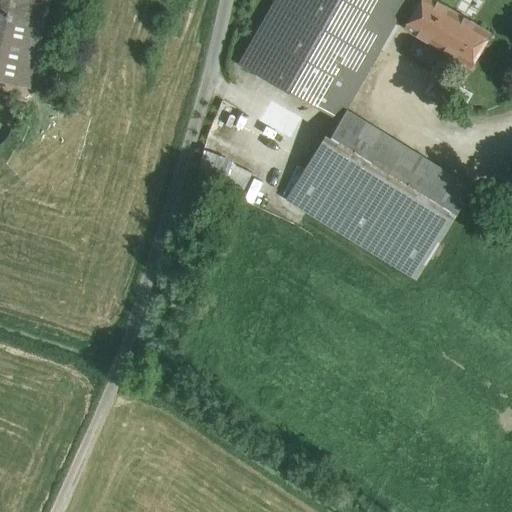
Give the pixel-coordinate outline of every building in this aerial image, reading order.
[(0,0),(0,79),(29,86),(48,0),(0,0)] [(273,0),(238,63),(269,81),(315,0),(273,0)] [(315,0),(269,81),(308,103),(367,0),(315,0)] [(367,0),(308,103),(339,121),(345,109),(396,20),(407,0),(367,0)] [(407,0),(396,20),(405,25),(403,27),(470,65),(489,33),(431,0),(407,0)] [(11,131),(13,119),(10,108),(4,98),(0,95),(0,143),(4,141),(11,131)] [(469,185),(345,109),(339,121),(292,202),(413,277),(444,226),(469,185)] [(243,194),(254,170),(205,149),(194,173),(243,194)]
